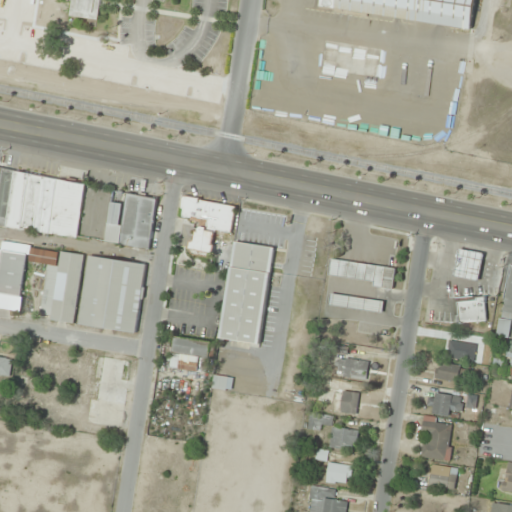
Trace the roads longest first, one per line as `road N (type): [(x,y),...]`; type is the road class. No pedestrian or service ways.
road 1 (residential): [(181,162),(125,511)]
road 2 (primary): [(181,162),(511,230)]
road 3 (residential): [(429,213),(383,511)]
road 4 (primary): [(181,162),(0,124)]
road 5 (residential): [(227,170),(251,0)]
road 6 (residential): [(152,350),(0,327)]
